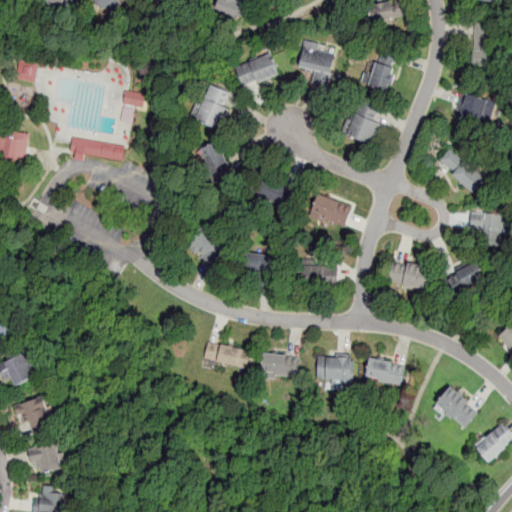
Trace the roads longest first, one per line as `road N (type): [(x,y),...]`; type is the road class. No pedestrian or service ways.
road 1 (residential): [(511,392),(427,335),(238,312),(163,278),(136,251)]
road 2 (residential): [(361,321),(368,240),(435,65),(435,0)]
road 3 (residential): [(389,183),(440,203),(442,225),(426,235),(375,218)]
